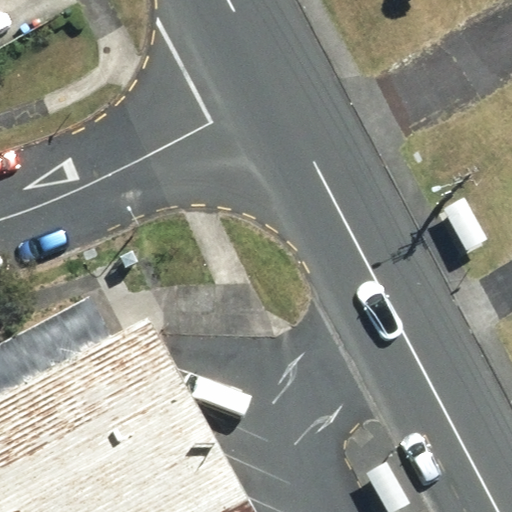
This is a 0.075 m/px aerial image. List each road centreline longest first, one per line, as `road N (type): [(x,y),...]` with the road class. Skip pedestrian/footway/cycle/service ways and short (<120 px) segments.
road 1 (secondary): [(505,511),(280,110)]
road 2 (residential): [(280,110),(0,218)]
road 3 (secondary): [(280,110),(223,0)]
